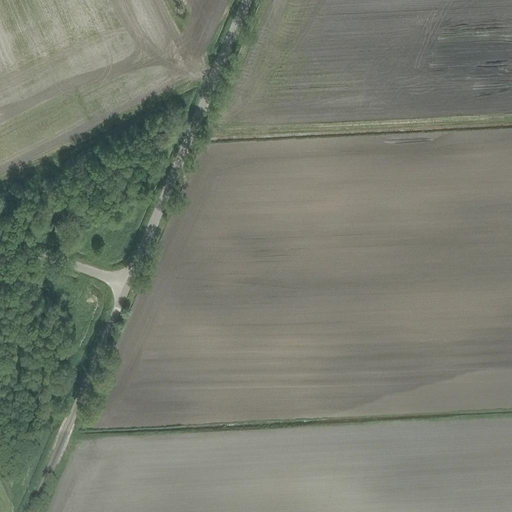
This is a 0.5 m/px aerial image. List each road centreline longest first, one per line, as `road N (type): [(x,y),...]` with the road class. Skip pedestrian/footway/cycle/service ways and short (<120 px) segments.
road 1 (unclassified): [(125,289),(247,0)]
road 2 (unclassified): [(32,511),(125,289)]
road 3 (unclassified): [(0,257),(56,261),(125,289)]
